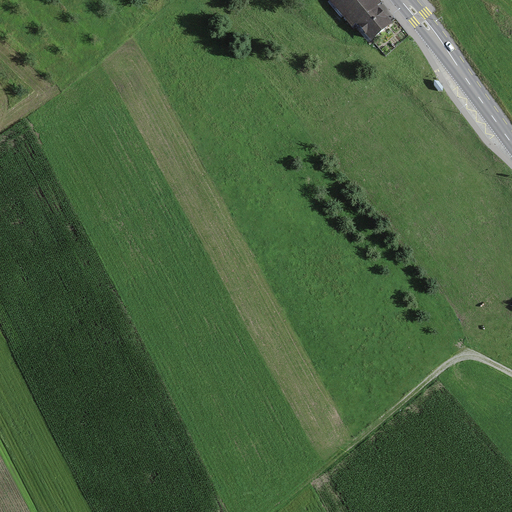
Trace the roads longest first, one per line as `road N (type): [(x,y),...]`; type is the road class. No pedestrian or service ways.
road 1 (track): [(271,511),(452,360),(480,356),(511,374)]
road 2 (primary): [(511,143),(403,0)]
